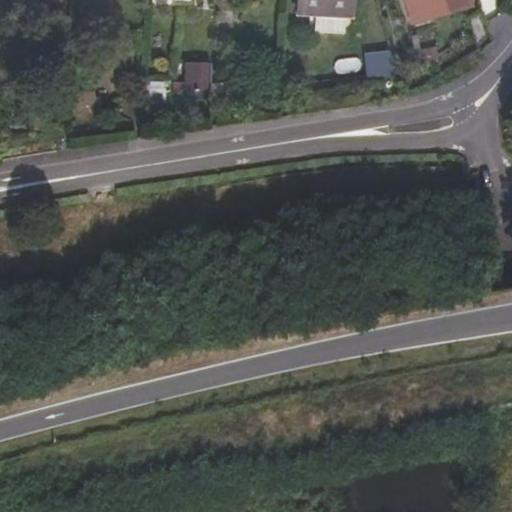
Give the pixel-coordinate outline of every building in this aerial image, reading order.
[(324,9),(353,10),(353,0),(303,0),(303,8),(324,9)] [(409,0),(416,23),(472,7),(470,0),(409,0)] [(354,27),(353,10),(324,9),(324,26),(354,27)] [(398,58),(401,70),(421,65),(417,52),(398,58)] [(211,85),(210,61),(187,61),(187,85),(211,85)]
